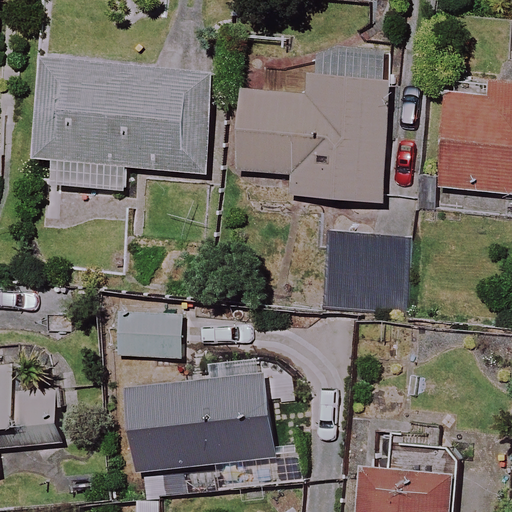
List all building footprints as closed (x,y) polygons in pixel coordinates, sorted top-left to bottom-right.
[(384,203),(393,52),(320,47),(319,64),(250,60),(246,125),(237,125),(234,171),(296,175),(294,198),(384,203)] [(218,76),(49,62),(41,159),(60,160),(58,186),(127,191),(129,169),(210,176),(218,76)] [(511,89),(498,89),(497,95),(449,92),(443,192),(511,195),(511,89)] [(407,242),(326,239),(324,311),(405,314),(407,242)] [(181,359),(185,315),(123,309),(119,354),(181,359)] [(20,392),(19,366),(0,367),(0,476),(34,475),(33,448),(64,446),(61,390),(20,392)] [(279,458),(272,377),(134,390),(142,471),(279,458)] [(455,444),(410,441),(411,424),(371,421),(364,511),(457,511),(460,475),(465,475),(466,455),(455,444)]
